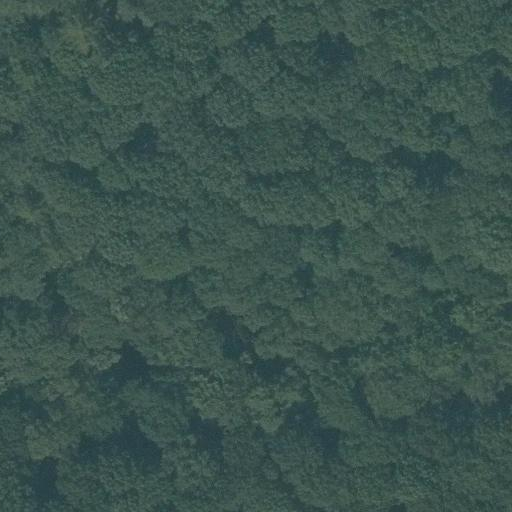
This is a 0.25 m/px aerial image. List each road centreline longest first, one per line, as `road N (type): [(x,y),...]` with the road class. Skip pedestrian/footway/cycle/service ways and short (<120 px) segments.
road 1 (unknown): [(0,423),(413,369),(511,343)]
road 2 (track): [(511,179),(309,226),(85,253)]
